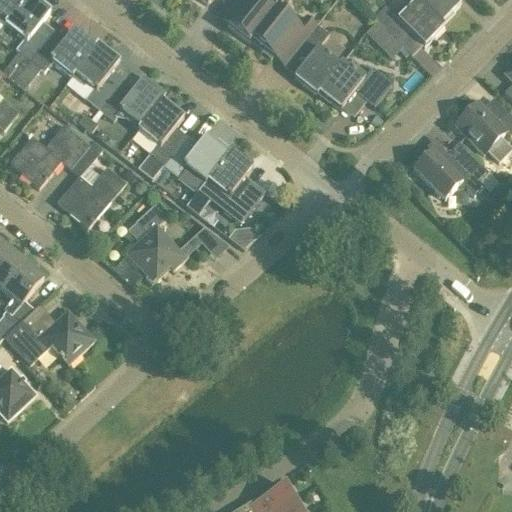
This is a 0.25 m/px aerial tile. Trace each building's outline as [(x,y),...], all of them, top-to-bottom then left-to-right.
[(0,0),(0,20),(6,25),(25,0),(0,0)] [(29,65),(53,34),(42,25),(50,15),(30,0),(25,0),(6,25),(4,28),(24,43),(15,54),(29,65)] [(249,46),(274,14),(274,13),(271,17),(251,1),(251,0),(231,0),(242,8),(226,29),(249,46)] [(414,0),(412,2),(442,32),(443,32),(440,29),(459,9),(450,0),(414,0)] [(423,51),(442,32),(412,2),(412,3),(414,5),(405,14),(400,9),(391,19),(384,12),(373,23),(394,44),(405,33),(423,51)] [(297,53),(316,29),(304,20),(296,30),(274,14),(249,46),(249,47),(251,44),(273,61),(286,44),(297,53)] [(315,100),(341,67),(341,66),(338,70),(317,53),(328,39),(316,29),(297,53),(309,62),(293,82),(315,100)] [(70,81),(97,48),(94,51),(72,33),(64,43),(53,34),(29,65),(43,76),(51,66),(70,81)] [(98,114),(122,84),(111,76),(119,66),(97,48),(70,81),(71,81),(73,78),(92,93),(84,103),(98,114)] [(318,97),(340,114),(353,97),(365,107),(384,83),(371,72),(366,79),(356,71),(353,76),(341,67),(315,100),(316,100),(318,97)] [(24,94),(25,93),(28,89),(17,81),(13,85),(24,94)] [(136,133),(163,100),(141,83),(133,93),(122,84),(98,114),(112,125),(120,115),(138,129),(136,133)] [(162,170),(185,140),(174,132),(182,121),(160,104),(163,100),(136,133),(156,149),(148,159),(149,160),(138,173),(152,184),(163,171),(162,170)] [(0,134),(1,136),(18,117),(1,103),(0,104),(0,134)] [(496,127),(477,108),(454,130),(483,158),(486,155),(498,168),(511,154),(499,142),(505,136),(509,141),(511,137),(511,122),(506,117),(496,127)] [(84,120),(78,127),(91,138),(97,130),(84,120)] [(86,155),(88,153),(62,131),(44,153),(31,142),(8,169),(38,194),(60,168),(69,175),(86,155)] [(206,184),(230,154),(229,154),(227,157),(204,139),(196,149),(185,140),(162,170),(163,171),(176,182),(184,172),(204,187),(206,184)] [(92,147),(88,153),(86,155),(96,163),(102,156),(92,147)] [(486,177),(457,148),(448,157),(447,155),(438,164),(429,156),(412,173),(444,205),(455,193),(465,193),(473,201),(483,191),(477,186),(486,177)] [(230,154),(206,184),(225,199),(217,209),(232,221),(256,191),(244,181),(252,171),(230,154)] [(56,209),(86,235),(125,190),(105,174),(90,192),(78,183),(56,209)] [(193,216),(203,203),(196,197),(186,210),(193,216)] [(172,278),(186,266),(158,234),(171,222),(159,209),(128,236),(139,249),(126,260),(147,284),(145,286),(152,292),(163,282),(162,280),(169,274),(172,278)] [(0,294),(1,295),(24,268),(5,252),(0,258),(0,294)] [(22,326),(14,317),(43,284),(24,268),(1,295),(12,305),(3,315),(5,317),(0,323),(0,345),(3,343),(22,326)] [(34,315),(3,343),(29,371),(49,352),(66,371),(92,347),(65,318),(54,328),(39,311),(34,315)] [(0,384),(0,410),(11,423),(34,402),(9,376),(0,384)] [(296,511),(283,490),(265,501),(263,498),(241,511),(296,511)]
